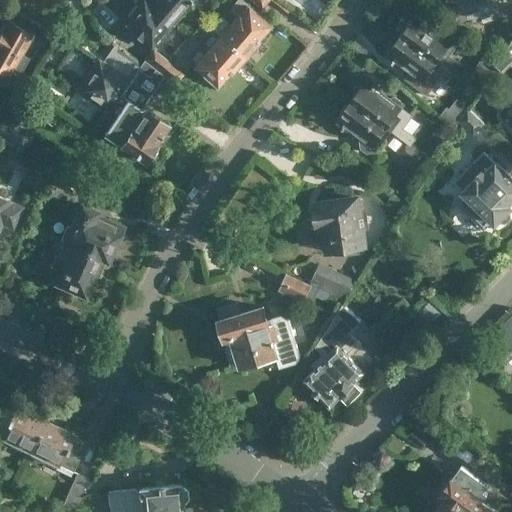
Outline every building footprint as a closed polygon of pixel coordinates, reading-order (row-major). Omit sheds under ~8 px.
[(154,49),(145,60),(158,70),(167,60),(156,51),(165,41),(159,36),(164,35),(173,25),(151,6),(143,0),(139,0),(121,21),(154,49)] [(155,0),(151,6),(173,25),(190,6),(188,2),(189,0),(155,0)] [(212,29),(247,60),(255,50),(254,45),(270,27),(239,0),(231,10),(237,16),(230,24),(222,17),(212,29)] [(268,0),(251,0),(262,8),(268,0)] [(445,0),(441,5),(460,22),(469,18),(468,15),(480,11),(481,14),(491,11),(494,9),(496,6),(497,3),(496,0),(445,0)] [(453,43),(454,42),(454,37),(449,33),(442,35),(415,15),(402,33),(455,73),(460,66),(448,56),(456,46),(453,43)] [(0,62),(19,74),(19,73),(29,56),(21,51),(32,33),(7,19),(0,31),(0,62)] [(238,69),(247,60),(212,29),(201,40),(209,48),(202,56),(196,50),(187,60),(217,87),(233,69),(238,69)] [(455,73),(402,33),(387,53),(423,81),(431,70),(438,76),(440,74),(449,80),(455,73)] [(511,34),(500,54),(511,65),(511,63),(511,34)] [(77,93),(107,113),(107,112),(109,111),(129,82),(142,64),(114,46),(102,64),(98,61),(77,93)] [(504,72),(511,65),(500,54),(495,63),(504,72)] [(112,120),(108,126),(103,134),(144,161),(145,160),(151,159),(157,152),(155,145),(156,144),(155,143),(167,126),(142,109),(151,96),(165,76),(158,70),(145,60),(142,64),(129,82),(109,111),(107,112),(107,113),(109,114),(107,117),(112,120)] [(158,70),(165,76),(175,84),(184,74),(167,60),(158,70)] [(366,80),(352,99),(404,139),(409,133),(395,124),(405,111),(396,103),(396,96),(390,92),(382,92),(366,80)] [(367,151),(378,149),(392,131),(388,128),(388,127),(352,99),(337,119),(360,136),(361,146),(367,151)] [(19,107),(13,121),(33,130),(39,116),(19,107)] [(447,129),(468,148),(488,127),(468,107),(447,129)] [(50,111),(43,119),(53,126),(59,118),(50,111)] [(33,130),(13,121),(11,120),(5,136),(27,146),(34,130),(33,130)] [(0,141),(0,145),(4,148),(23,155),(23,156),(27,146),(5,136),(3,135),(0,141)] [(411,171),(418,162),(424,154),(404,139),(397,149),(406,156),(402,160),(407,163),(405,166),(411,171)] [(477,177),(467,187),(463,191),(481,209),(472,217),(485,229),(493,220),(500,227),(511,215),(511,178),(484,150),(473,161),(481,169),(475,175),(477,177)] [(72,177),(50,167),(44,181),(67,192),(72,177)] [(425,198),(430,190),(420,184),(414,191),(425,198)] [(0,226),(2,223),(13,228),(14,225),(21,229),(34,200),(22,194),(16,196),(13,201),(0,195),(0,226)] [(323,250),(366,243),(360,195),(316,201),(320,227),(325,226),(326,234),(317,236),(318,243),(322,246),(323,250)] [(98,211),(79,202),(61,241),(105,262),(105,261),(108,262),(123,227),(97,215),(98,211)] [(58,253),(45,247),(35,269),(48,276),(46,279),(85,296),(93,279),(99,275),(105,262),(61,241),(60,243),(62,245),(58,253)] [(320,287),(332,293),(339,296),(349,276),(319,262),(310,282),(320,287)] [(305,299),(311,286),(286,275),(280,288),(305,299)] [(312,286),(311,286),(305,299),(314,302),(316,296),(328,301),(332,293),(320,287),(319,289),(312,286)] [(445,308),(433,295),(415,312),(427,325),(445,308)] [(241,314),(238,302),(218,308),(222,320),(221,320),(217,329),(219,336),(226,338),(229,347),(225,349),(231,368),(276,354),(280,368),(297,363),(301,356),(290,319),(283,315),(270,319),(266,306),(241,314)] [(348,404),(362,390),(354,382),(365,372),(350,357),(364,343),(352,332),(364,320),(345,302),(316,347),(324,354),(313,364),(317,368),(304,380),(331,406),(341,396),(348,404)] [(293,403),(284,398),(276,411),(285,416),(293,403)] [(0,434),(31,450),(45,419),(15,405),(13,408),(4,404),(0,412),(0,434)] [(45,419),(31,450),(59,465),(73,472),(79,460),(74,457),(82,440),(74,436),(75,434),(45,419)] [(438,425),(432,434),(451,448),(458,440),(438,425)] [(488,485),(492,488),(500,476),(480,462),(472,473),(461,466),(452,479),(450,478),(440,493),(445,497),(434,511),(490,511),(493,508),(482,501),(487,494),(484,491),(488,485)] [(77,473),(65,499),(77,505),(89,478),(77,473)] [(184,503),(188,498),(187,490),(183,486),(181,486),(181,484),(137,488),(137,489),(109,492),(111,511),(183,511),(182,503),(184,503)]
